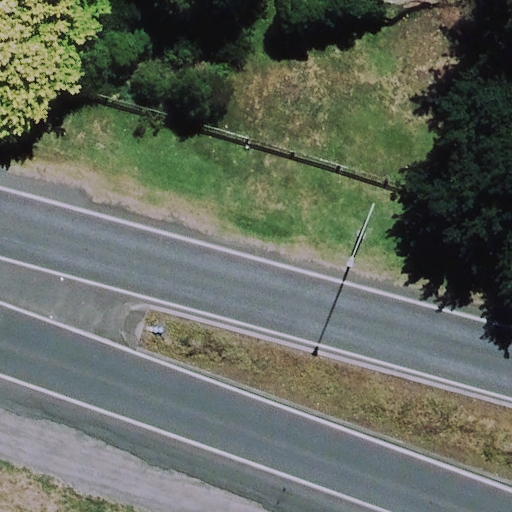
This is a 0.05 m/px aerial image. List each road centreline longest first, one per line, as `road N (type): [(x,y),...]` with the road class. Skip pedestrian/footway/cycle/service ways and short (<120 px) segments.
road 1 (primary): [(470,511),(111,380),(0,282)]
road 2 (primary): [(0,246),(155,266),(511,363)]
